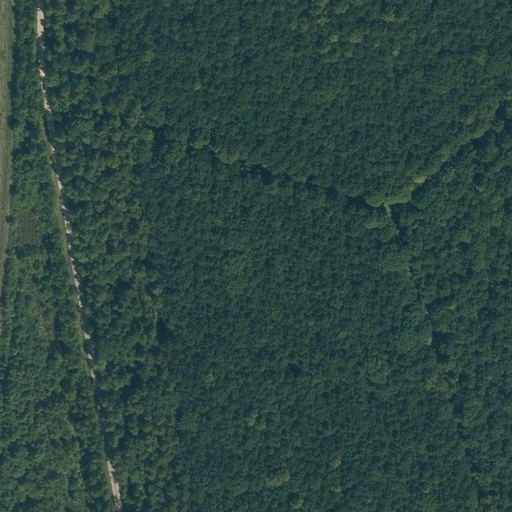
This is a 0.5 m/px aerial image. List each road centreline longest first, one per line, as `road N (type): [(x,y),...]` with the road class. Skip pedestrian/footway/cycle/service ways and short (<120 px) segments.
road 1 (unclassified): [(38,0),(47,109),(118,511)]
road 2 (track): [(511,87),(390,207),(476,511)]
